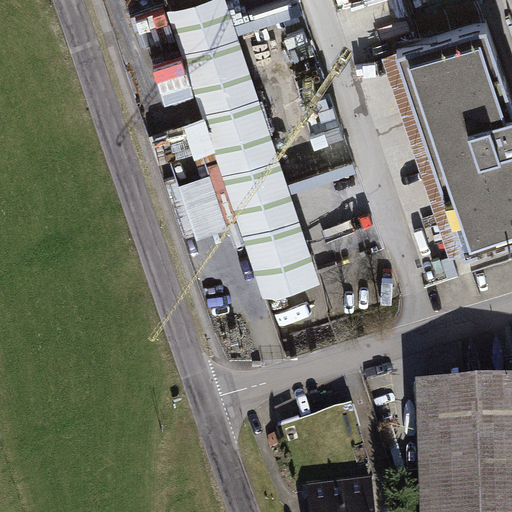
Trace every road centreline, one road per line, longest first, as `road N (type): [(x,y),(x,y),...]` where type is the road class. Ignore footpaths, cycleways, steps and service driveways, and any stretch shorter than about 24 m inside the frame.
road 1 (tertiary): [(76,0),(211,402)]
road 2 (unknown): [(314,0),(428,333)]
road 3 (unclassified): [(211,402),(511,306)]
